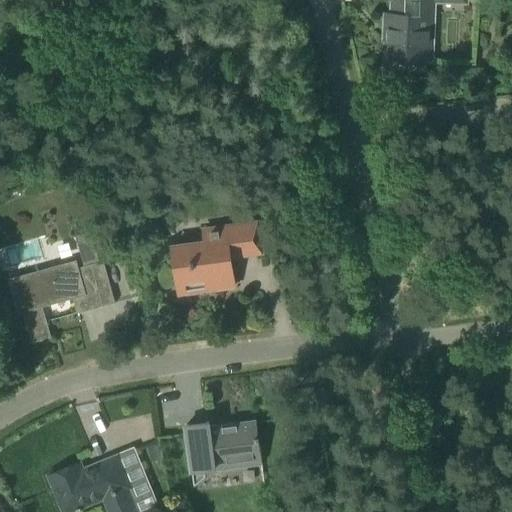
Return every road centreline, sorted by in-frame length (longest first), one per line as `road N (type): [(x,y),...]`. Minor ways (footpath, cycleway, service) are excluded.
road 1 (unclassified): [(0,422),(92,381),(198,358),(396,341)]
road 2 (unclassified): [(396,341),(323,0)]
road 3 (unclassified): [(436,511),(396,341)]
